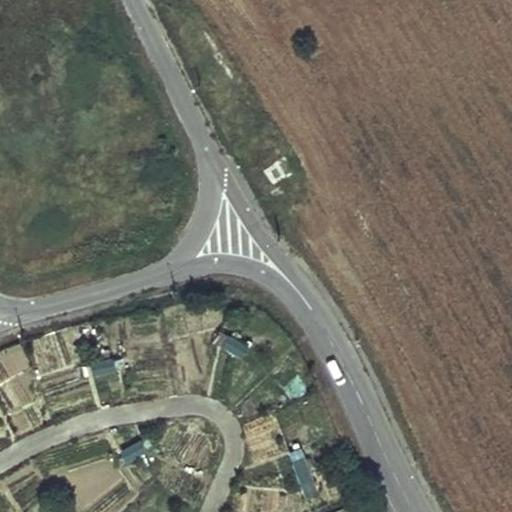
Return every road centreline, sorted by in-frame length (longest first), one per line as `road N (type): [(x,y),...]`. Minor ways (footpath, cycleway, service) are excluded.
road 1 (residential): [(303,299),(414,511)]
road 2 (residential): [(303,299),(207,153)]
road 3 (residential): [(207,153),(131,0)]
road 4 (residential): [(10,309),(121,287),(169,268)]
road 5 (residential): [(169,268),(241,265),(303,299)]
road 6 (residential): [(169,268),(208,211),(207,153)]
